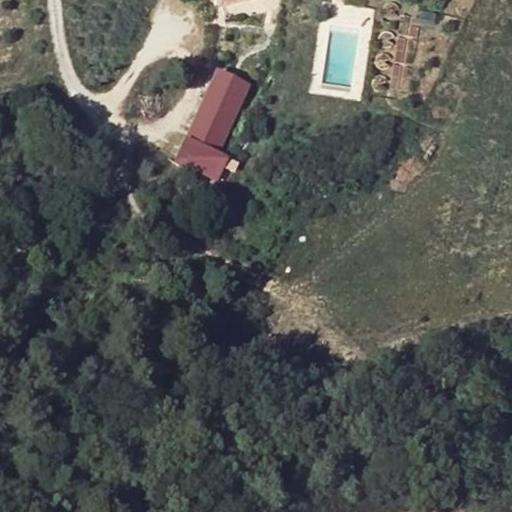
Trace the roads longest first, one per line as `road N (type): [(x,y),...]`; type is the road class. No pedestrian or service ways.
road 1 (track): [(99,115),(160,40),(198,66),(159,133),(130,138)]
road 2 (track): [(130,138),(74,87),(55,0)]
